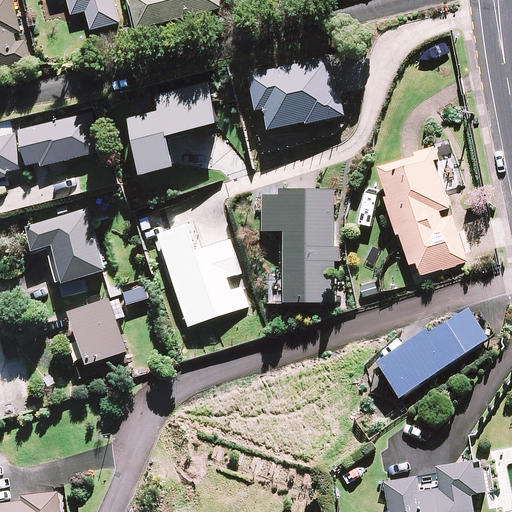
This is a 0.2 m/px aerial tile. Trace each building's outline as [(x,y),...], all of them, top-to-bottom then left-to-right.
[(22,29),(14,0),(0,0),(0,70),(34,62),(29,40),(18,43),(15,31),(22,29)] [(70,0),(75,15),(89,11),(94,30),(121,22),(114,0),(70,0)] [(133,0),(141,29),(224,8),(221,0),(133,0)] [(444,42),(414,60),(423,75),(452,57),(444,42)] [(18,131),(29,171),(103,152),(93,111),(18,131)] [(0,178),(29,171),(18,131),(0,135),(0,178)] [(468,263),(439,152),(382,167),(400,235),(404,234),(412,264),(420,262),(423,275),(468,263)] [(108,271),(89,208),(28,227),(36,251),(49,247),(61,285),(108,271)] [(129,351),(111,300),(75,313),(92,364),(129,351)] [(489,343),(469,313),(379,371),(399,401),(489,343)] [(5,358),(0,342),(0,420),(39,409),(22,353),(5,358)] [(471,511),(470,500),(485,497),(480,468),(438,475),(442,496),(419,500),(417,484),(386,490),(389,511),(471,511)] [(0,505),(0,511),(59,511),(56,491),(21,496),(22,502),(0,505)]
